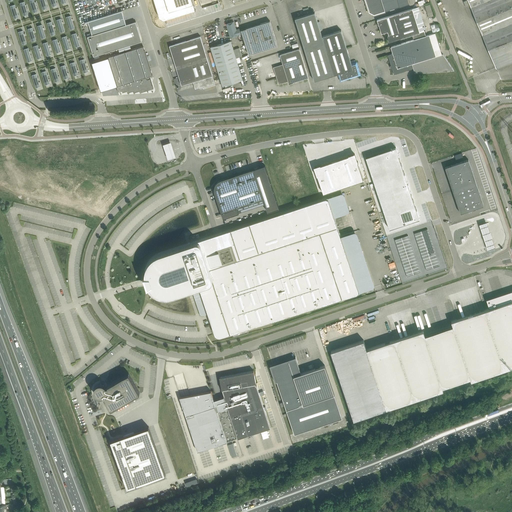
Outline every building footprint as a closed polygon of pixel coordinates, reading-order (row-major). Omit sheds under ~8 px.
[(163,19),(195,9),(192,0),(154,0),(159,17),(163,19)] [(408,0),(365,0),(370,12),(374,14),(385,11),(409,3),(408,0)] [(511,0),(468,0),(488,49),(496,68),(511,61),(511,0)] [(430,4),(425,6),(429,17),(434,16),(430,4)] [(414,39),(426,36),(425,31),(426,30),(419,6),(412,8),(377,19),(378,24),(377,24),(380,28),(382,33),(388,31),(389,35),(387,36),(389,42),(412,35),(414,39)] [(122,10),(88,21),(92,35),(88,36),(94,56),(99,55),(142,41),(136,21),(126,24),(122,10)] [(315,81),(334,75),(338,73),(341,80),(360,74),(356,62),(352,63),(341,30),(322,36),(315,12),(295,18),(315,81)] [(270,21),(246,28),(254,53),(278,45),(270,21)] [(236,30),(234,22),(227,24),(231,37),(241,34),(240,28),(236,30)] [(393,53),(391,54),(388,55),(394,74),(413,68),(412,64),(436,56),(433,47),(429,35),(426,36),(414,39),(391,47),(393,53)] [(215,85),(207,58),(201,36),(169,46),(176,67),(182,85),(193,81),(195,88),(203,86),(204,88),(215,85)] [(239,47),(234,49),(231,40),(211,47),(216,64),(236,57),(236,58),(242,56),(239,47)] [(123,92),(129,90),(129,92),(135,90),(135,92),(141,90),(142,92),(154,88),(150,76),(153,75),(143,46),(109,56),(113,70),(110,71),(112,77),(115,76),(118,85),(116,86),(117,87),(118,92),(122,90),(123,92)] [(274,67),(277,78),(279,84),(288,81),(289,83),(308,77),(309,77),(300,48),(280,54),(283,64),(274,67)] [(454,70),(443,54),(436,56),(412,64),(413,68),(415,73),(454,70)] [(236,58),(236,57),(216,64),(222,86),(243,80),(236,58)] [(171,144),(164,147),(169,161),(176,159),(171,144)] [(396,147),(366,157),(372,175),(402,165),(396,147)] [(355,154),(315,167),(323,193),(364,180),(355,154)] [(445,167),(453,190),(461,213),(484,205),(469,159),(445,167)] [(408,183),(402,165),(372,175),(378,193),(408,183)] [(215,191),(215,192),(222,213),(237,207),(264,199),(254,169),(229,177),(221,180),(219,181),(217,183),(216,185),(215,187),(215,190),(214,190),(214,191),(215,191)] [(378,193),(384,211),(414,201),(408,183),(378,193)] [(147,287),(149,286),(149,287),(152,290),(156,293),(160,295),(164,296),(168,296),(172,295),(187,290),(192,289),(195,288),(197,288),(199,288),(200,290),(201,292),(209,315),(210,319),(211,321),(215,332),(216,334),(217,335),(219,336),(221,336),(356,293),(357,293),(358,292),(358,290),(341,236),(334,217),(329,200),(328,199),(326,198),(325,198),(222,232),(220,233),(214,235),(200,240),(191,242),(187,244),(158,253),(155,255),(151,258),(149,261),(147,265),(145,269),(145,273),(145,276),(144,276),(145,280),(147,287)] [(389,229),(420,219),(414,201),(384,211),(389,229)] [(486,220),(479,222),(487,248),(495,245),(486,220)] [(26,236),(33,256),(38,254),(31,235),(26,236)] [(511,292),(499,297),(499,296),(487,300),(487,299),(486,299),(489,308),(451,321),(453,325),(425,335),(424,330),(366,349),(386,409),(443,390),(442,387),(470,378),(471,380),(511,366),(511,292)] [(78,352),(74,354),(72,351),(68,352),(71,362),(81,359),(78,352)] [(296,358),(289,361),(272,366),(273,371),(275,381),(277,381),(294,434),(342,418),(325,365),(301,373),(296,357),(295,357),(296,358)] [(236,436),(237,436),(238,438),(270,427),(257,385),(256,385),(256,383),(254,370),(236,374),(230,375),(221,376),(220,377),(222,390),(223,389),(224,395),(224,396),(214,400),(211,391),(201,392),(202,393),(197,395),(194,395),(194,396),(192,397),(192,396),(190,397),(188,398),(187,398),(186,398),(183,399),(181,400),(183,406),(198,451),(227,441),(236,438),(236,436)] [(129,373),(108,384),(107,383),(106,382),(105,381),(103,381),(102,380),(101,380),(100,380),(99,380),(97,381),(96,381),(95,382),(94,383),(94,384),(93,385),(92,386),(92,387),(92,388),(92,390),(92,391),(92,392),(93,394),(93,395),(94,396),(95,397),(97,397),(98,398),(99,398),(101,398),(102,398),(103,398),(105,397),(111,409),(140,392),(129,373)] [(111,439),(127,487),(165,474),(149,427),(111,439)] [(233,443),(228,444),(232,457),(237,455),(233,443)] [(187,486),(198,482),(197,478),(185,482),(187,486)]
